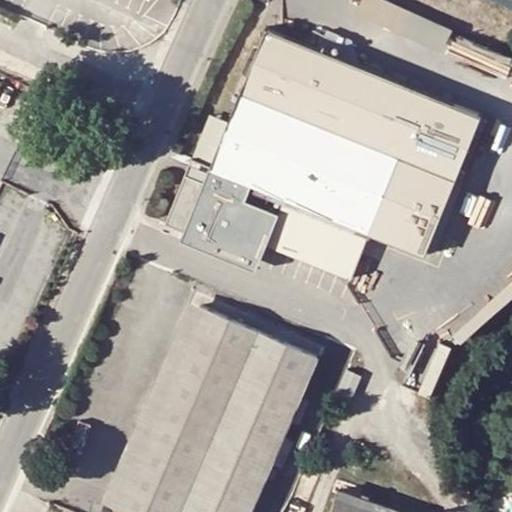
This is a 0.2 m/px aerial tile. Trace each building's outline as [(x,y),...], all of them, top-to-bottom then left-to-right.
[(393,0),(372,0),(368,11),(450,47),(458,29),(393,0)] [(179,234),(252,269),(265,243),(349,281),(368,236),(422,261),(489,115),(277,19),(232,118),(223,139),(205,130),(194,155),(212,163),(206,178),(188,169),(165,217),(183,226),(179,234)] [(205,130),(223,139),(232,118),(214,110),(205,130)] [(95,493),(109,499),(197,300),(183,294),(95,493)] [(109,499),(138,511),(240,511),(313,349),(197,300),(109,499)] [(466,402),(474,408),(500,369),(491,363),(466,402)] [(470,415),(484,424),(501,398),(504,401),(511,388),(511,369),(504,363),(500,369),(474,408),(470,415)] [(403,511),(338,491),(331,511),(403,511)]
